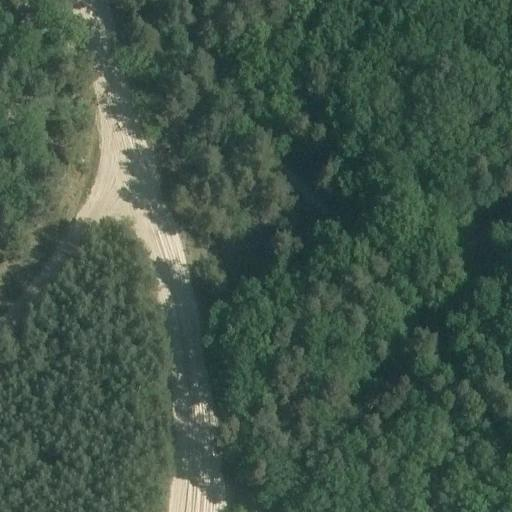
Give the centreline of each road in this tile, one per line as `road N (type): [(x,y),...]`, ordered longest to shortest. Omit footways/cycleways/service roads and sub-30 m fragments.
road 1 (track): [(192,511),(198,463),(172,278),(88,0)]
road 2 (track): [(0,329),(133,162)]
